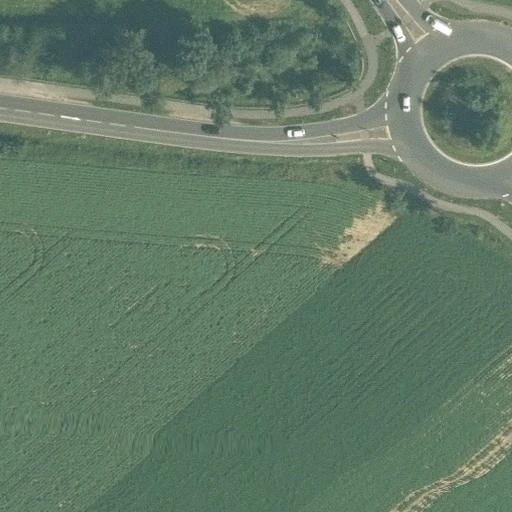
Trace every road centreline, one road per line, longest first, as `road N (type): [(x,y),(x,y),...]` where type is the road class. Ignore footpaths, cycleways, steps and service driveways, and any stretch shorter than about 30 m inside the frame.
road 1 (secondary): [(273,144),(0,111)]
road 2 (secondary): [(273,144),(415,153)]
road 3 (secondary): [(403,107),(273,144)]
